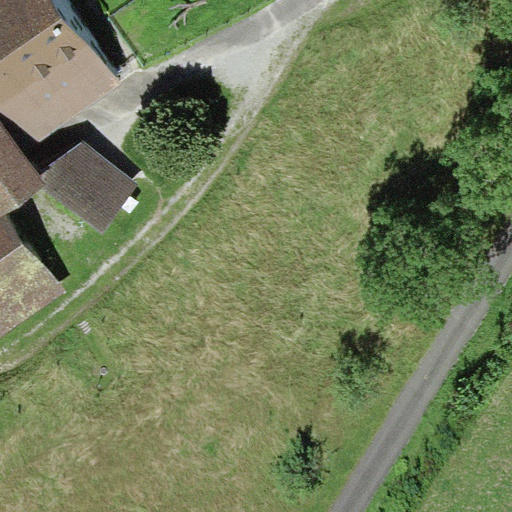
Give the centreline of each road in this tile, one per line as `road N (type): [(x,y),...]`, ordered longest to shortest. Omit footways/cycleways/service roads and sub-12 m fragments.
road 1 (track): [(0,364),(125,268),(206,176),(303,3)]
road 2 (track): [(310,0),(0,169)]
road 3 (track): [(358,511),(511,254)]
